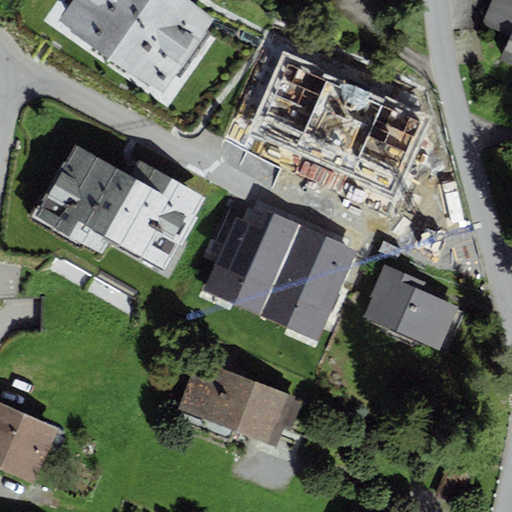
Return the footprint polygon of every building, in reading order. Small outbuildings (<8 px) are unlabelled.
[(188,0),(71,0),(57,21),(161,93),(214,18),(188,0)] [(511,0),(491,0),(482,24),(510,36),(500,59),(511,64),(511,0)] [(129,174),(75,144),(34,215),(102,254),(109,240),(164,271),(206,197),(138,158),(129,174)] [(426,281),(385,263),(362,316),(445,352),(464,308),(422,290),(426,281)] [(209,380),(190,374),(177,409),(276,446),(284,426),(291,428),(301,402),(293,399),(294,396),(214,365),(209,380)] [(58,428),(0,402),(0,468),(33,483),(58,428)] [(448,461),(434,495),(457,505),(471,471),(448,461)]
